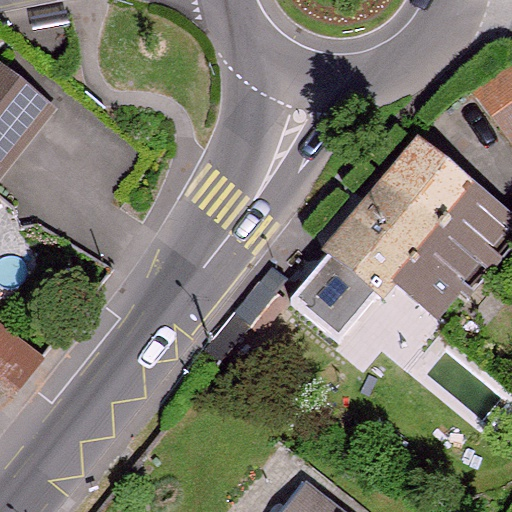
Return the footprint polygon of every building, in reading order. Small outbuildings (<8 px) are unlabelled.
[(0,188),(59,114),(0,66),(0,188)] [(511,69),(478,95),(511,141),(511,69)] [(511,239),(511,223),(423,149),(332,258),(378,297),(384,302),(398,285),(442,322),(511,239)] [(378,297),(332,258),(293,296),(342,338),(378,297)] [(261,286),(235,319),(263,340),(289,307),(261,286)] [(0,395),(14,405),(46,361),(0,326),(0,395)] [(339,511),(309,488),(290,511),(339,511)]
